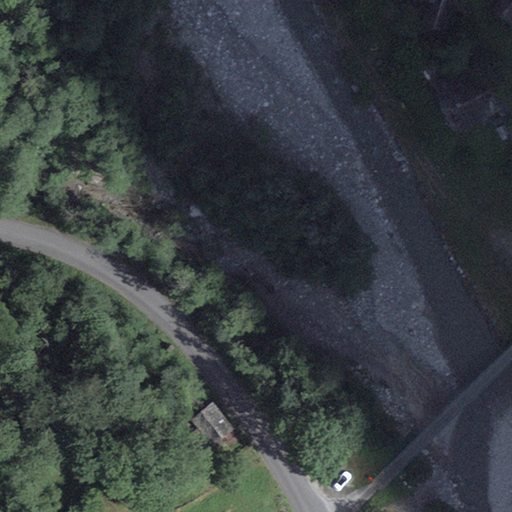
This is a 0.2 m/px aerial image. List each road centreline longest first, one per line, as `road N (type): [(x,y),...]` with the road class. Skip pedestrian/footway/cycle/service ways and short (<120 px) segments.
road 1 (tertiary): [(308,511),(215,369),(134,284),(61,244),(0,227)]
road 2 (track): [(511,244),(470,217),(431,173),(333,0)]
road 3 (residential): [(358,501),(511,352)]
